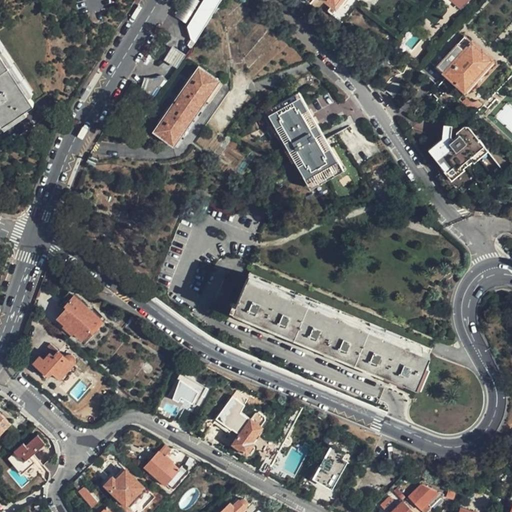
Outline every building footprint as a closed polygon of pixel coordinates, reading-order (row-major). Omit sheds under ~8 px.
[(82,0),(89,22),(117,13),(114,0),(82,0)] [(190,0),(180,17),(188,22),(201,0),(200,0),(190,0)] [(203,31),(220,0),(203,0),(187,28),(189,37),(196,41),(203,31)] [(307,0),(311,3),(313,0),(331,0),(334,2),(328,10),(342,21),(358,0),(307,0)] [(0,52),(34,103),(46,95),(15,48),(0,25),(0,52)] [(463,51),(472,42),(465,36),(457,45),(463,51)] [(481,50),(472,42),(463,51),(457,45),(436,67),(459,88),(461,86),(467,91),(494,62),(489,58),(490,57),(482,49),(481,50)] [(183,55),(172,47),(163,59),(175,67),(183,55)] [(34,103),(0,52),(0,114),(5,122),(34,103)] [(170,90),(178,94),(197,62),(190,58),(170,90)] [(175,144),(219,80),(199,66),(154,131),(175,144)] [(393,98),(405,85),(397,79),(386,92),(390,95),(393,98)] [(342,166),(299,91),(266,110),(309,185),(342,166)] [(473,164),(487,152),(465,126),(462,126),(454,132),(454,136),(451,139),(448,127),(439,126),(438,142),(426,153),(434,163),(433,164),(450,184),(464,172),(462,170),(471,162),(473,164)] [(429,353),(434,340),(255,265),(251,264),(245,277),(429,353)] [(429,353),(245,277),(234,303),(232,302),(230,307),(233,308),(232,311),(402,382),(403,380),(416,385),(429,353)] [(65,304),(73,295),(68,291),(63,296),(65,297),(61,301),(65,304)] [(99,318),(73,295),(65,304),(64,305),(65,306),(56,318),(64,324),(62,326),(71,334),(72,332),(80,339),(99,318)] [(59,378),(72,363),(74,361),(74,359),(74,357),(73,355),(71,354),(70,353),(67,353),(65,353),(63,355),(49,343),(43,350),(47,354),(43,358),(39,354),(31,363),(47,377),(51,372),(58,379),(59,378)] [(76,366),(72,363),(59,378),(63,381),(76,366)] [(202,396),(207,387),(179,372),(166,394),(177,400),(180,396),(195,404),(201,395),(202,396)] [(259,427),(248,419),(239,412),(248,400),(234,390),(211,420),(227,432),(230,429),(236,434),(229,444),(242,454),(243,452),(244,453),(250,453),(254,448),(252,443),(251,442),(261,428),(259,427)] [(183,425),(190,414),(183,410),(176,421),(183,425)] [(253,413),(248,419),(259,427),(263,421),(264,416),(257,411),(253,413)] [(0,431),(9,422),(0,412),(0,431)] [(22,442),(13,451),(13,452),(6,458),(21,474),(34,462),(29,456),(44,444),(37,435),(25,446),(22,442)] [(362,447),(352,440),(348,446),(358,453),(362,447)] [(163,485),(177,470),(169,463),(171,461),(164,455),(170,449),(163,443),(142,466),(163,485)] [(330,487),(348,455),(329,445),(312,477),(330,487)] [(180,467),(177,470),(163,485),(168,489),(184,470),(180,467)] [(123,505),(141,487),(124,470),(114,480),(111,477),(103,484),(123,505)] [(422,510),(438,494),(422,485),(410,497),(422,510)] [(96,501),(83,486),(78,491),(90,506),(96,501)] [(145,491),(141,487),(123,505),(127,509),(145,491)] [(238,500),(232,506),(225,511),(224,511),(222,510),(219,511),(245,511),(244,510),(245,508),(244,507),(245,506),(245,505),(245,504),(245,502),(244,501),(242,500),(241,500),(240,501),(239,501),(238,500)]
